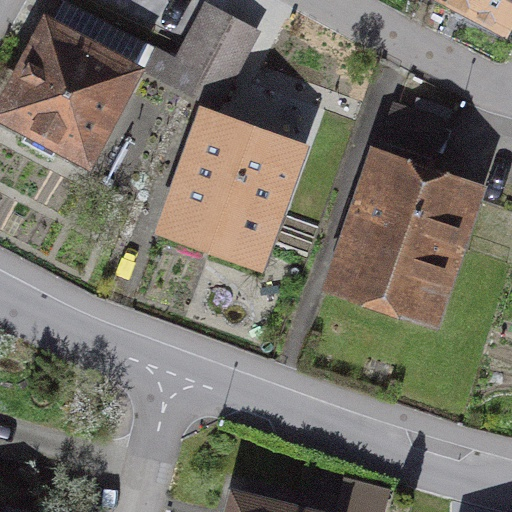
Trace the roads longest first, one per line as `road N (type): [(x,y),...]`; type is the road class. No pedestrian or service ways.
road 1 (residential): [(184,373),(511,478)]
road 2 (residential): [(324,0),(511,82)]
road 3 (residential): [(0,288),(184,373)]
road 4 (residential): [(140,511),(184,373)]
